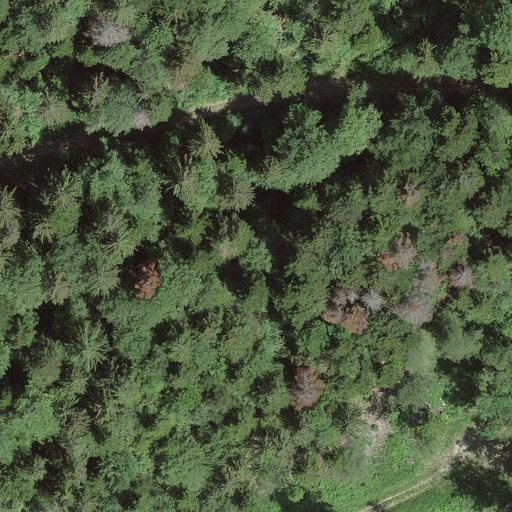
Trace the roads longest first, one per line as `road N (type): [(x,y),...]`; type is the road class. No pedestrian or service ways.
road 1 (track): [(0,159),(322,90),(511,84)]
road 2 (track): [(0,346),(423,87)]
road 3 (track): [(465,0),(322,90)]
